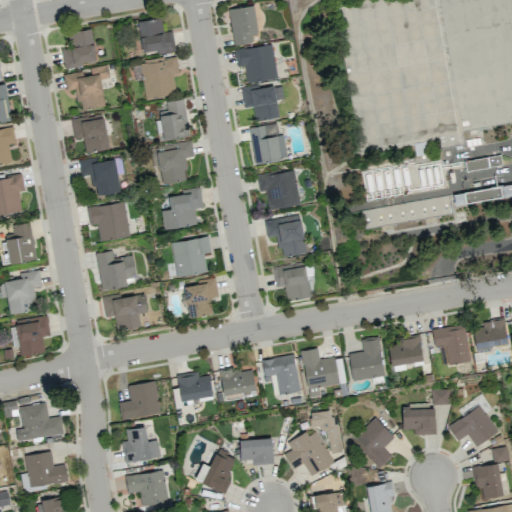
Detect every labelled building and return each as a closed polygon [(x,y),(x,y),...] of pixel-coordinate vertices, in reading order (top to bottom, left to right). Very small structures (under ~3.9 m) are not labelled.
[(232,44),(252,43),(251,35),(256,34),(254,5),(228,7),(232,44)] [(137,21),(142,51),(155,49),(156,53),(175,50),(171,30),(162,31),(160,17),(137,21)] [(69,32),(71,46),(60,48),(64,67),(96,62),(90,28),(69,32)] [(236,66),(244,65),(246,81),(275,78),(272,44),(234,48),(236,66)] [(145,98),(175,92),(172,73),(178,72),(175,55),(138,61),(145,98)] [(103,106),(99,78),(107,77),(106,67),(90,69),(91,71),(63,75),(65,90),(74,89),(76,102),(80,101),(81,109),(103,106)] [(0,84),(0,121),(9,120),(5,84),(0,84)] [(240,87),(243,107),(252,106),(254,120),(278,116),(275,99),(282,98),(280,85),(259,88),(258,84),(240,87)] [(165,101),(166,110),(159,111),(163,139),(188,135),(182,98),(165,101)] [(70,118),(73,139),(82,138),(84,151),(107,149),(103,114),(70,118)] [(249,127),(253,163),(286,159),(283,133),(278,134),(276,123),(249,127)] [(15,142),(12,126),(0,128),(0,162),(10,161),(7,143),(15,142)] [(161,182),(184,178),(183,170),(186,169),(184,157),(192,155),(190,139),(155,146),(161,182)] [(80,175),(89,173),(91,185),(94,185),(96,194),(119,191),(114,158),(99,160),(99,156),(77,159),(80,175)] [(298,204),(293,169),(256,175),(259,192),(264,191),(267,209),(298,204)] [(0,213),(20,210),(17,191),(23,190),(21,175),(0,177),(0,213)] [(511,183),(452,194),(454,205),(511,194),(511,183)] [(196,223),(193,208),(202,207),(199,188),(167,193),(170,208),(160,210),(163,228),(196,223)] [(451,215),(449,196),(361,208),(363,226),(451,215)] [(86,207),(89,224),(96,223),(99,240),(129,235),(123,201),(86,207)] [(263,219),(266,237),(277,235),(279,256),(305,252),(300,215),(263,219)] [(35,258),(29,222),(11,224),(13,237),(5,238),(9,262),(35,258)] [(170,241),(174,276),(205,272),(203,252),(209,251),(207,236),(170,241)] [(126,286),(125,278),(134,276),(132,256),(112,259),(111,250),(95,252),(100,289),(126,286)] [(308,297),(304,262),(272,266),(274,286),(283,285),(285,300),(308,297)] [(32,310),(30,300),(34,300),(32,287),(40,286),(37,269),(18,272),(19,278),(0,281),(0,290),(1,297),(6,296),(8,313),(32,310)] [(217,296),(215,279),(183,283),(188,317),(212,313),(210,298),(217,296)] [(116,329),(139,326),(137,314),(146,312),(143,293),(119,297),(119,293),(101,296),(104,316),(114,315),(116,329)] [(44,351),(41,336),(49,335),(45,314),(14,320),(20,356),(44,351)] [(471,324),(475,348),(507,342),(503,318),(471,324)] [(469,360),(462,323),(431,328),(434,346),(445,344),(448,363),(469,360)] [(348,352),(350,379),(382,376),(378,336),(360,337),(361,351),(348,352)] [(390,364),(422,359),(418,336),(386,341),(390,364)] [(306,388),(338,382),(334,356),(318,358),(316,346),(300,349),(306,388)] [(263,375),(274,373),(277,393),(298,391),(294,354),(261,358),(263,375)] [(223,395),(255,388),(250,366),(218,372),(223,395)] [(197,376),(196,372),(176,373),(179,399),(211,396),(209,374),(197,376)] [(159,412),(153,380),(126,385),(129,400),(117,402),(121,419),(159,412)] [(431,389),(432,404),(448,404),(447,389),(431,389)] [(457,409),(462,416),(446,426),(455,440),(466,433),(474,446),(496,431),(484,413),(490,409),(480,394),(457,409)] [(62,434),(60,415),(47,416),(45,402),(18,405),(20,428),(15,428),(16,439),(62,434)] [(402,429),(413,429),(413,434),(435,434),(434,404),(401,405),(402,429)] [(310,412),(311,429),(326,427),(329,453),(340,451),(337,422),(332,423),(330,410),(310,412)] [(393,435),(373,417),(351,440),(380,467),(390,455),(382,448),(393,435)] [(124,462),(159,455),(156,439),(146,441),(143,425),(124,429),(126,440),(120,441),(124,462)] [(312,428),(286,443),(290,449),(282,454),(291,469),(302,462),(309,476),(332,462),(312,428)] [(239,460),(251,459),(251,464),(272,463),(271,438),(238,439),(239,460)] [(491,448),(493,462),(507,460),(505,446),(491,448)] [(194,480),(223,491),(236,457),(214,448),(208,465),(200,462),(194,480)] [(66,481),(64,464),(52,465),(50,451),(23,454),(28,486),(66,481)] [(472,467),(477,499),(502,494),(496,462),(472,467)] [(124,474),(126,492),(139,491),(140,504),(166,501),(163,470),(124,474)] [(369,511),(393,511),(388,481),(365,485),(369,511)] [(0,511),(0,505),(9,504),(6,490),(0,491),(0,511)] [(336,511),(336,506),(343,506),(341,490),(313,494),(315,511),(336,511)] [(60,508),(59,496),(41,499),(42,511),(66,511),(66,507),(60,508)] [(507,511),(511,511),(511,502),(466,510),(466,511),(507,511)]
